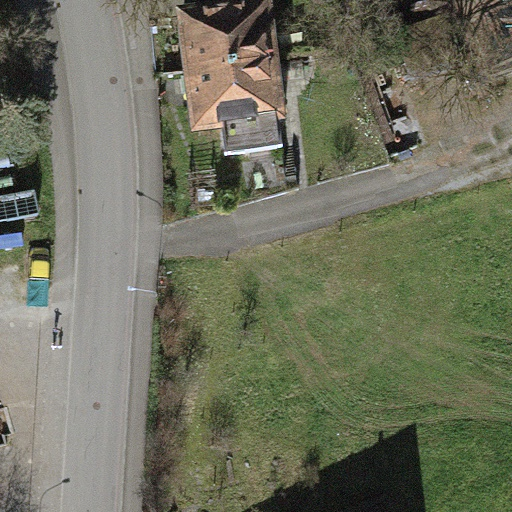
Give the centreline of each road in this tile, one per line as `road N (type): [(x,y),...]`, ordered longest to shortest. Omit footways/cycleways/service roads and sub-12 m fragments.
road 1 (residential): [(88,511),(105,240),(101,103),(87,0)]
road 2 (track): [(105,240),(208,238),(511,147)]
